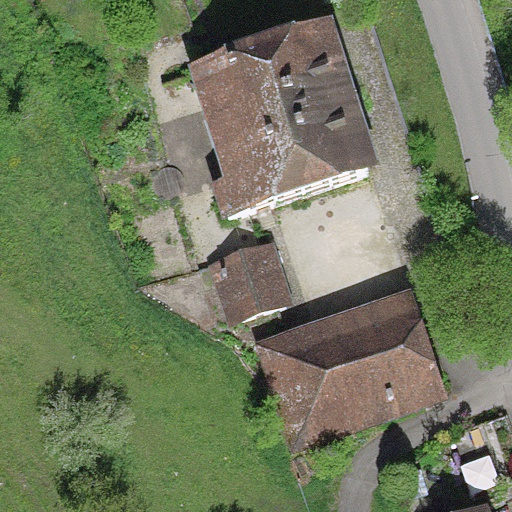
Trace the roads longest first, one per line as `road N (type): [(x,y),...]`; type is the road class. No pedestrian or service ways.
road 1 (residential): [(442,0),(511,256)]
road 2 (track): [(511,400),(368,470),(356,511)]
